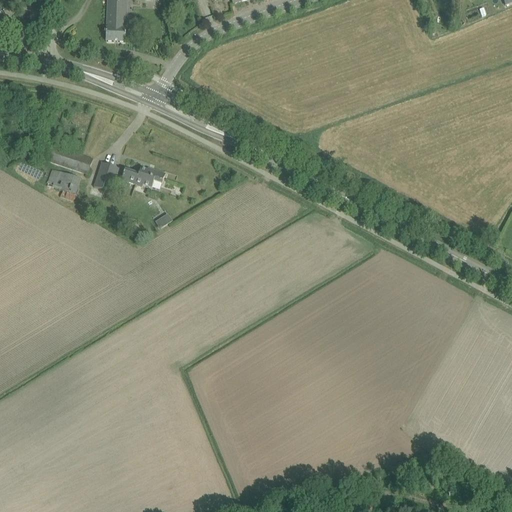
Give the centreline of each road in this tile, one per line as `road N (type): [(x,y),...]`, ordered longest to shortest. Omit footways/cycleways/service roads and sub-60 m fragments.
road 1 (tertiary): [(511,286),(225,134)]
road 2 (unclassified): [(156,95),(186,51),(225,26),(332,0)]
